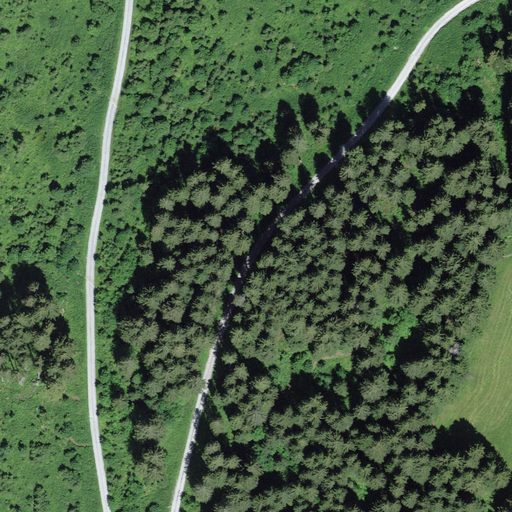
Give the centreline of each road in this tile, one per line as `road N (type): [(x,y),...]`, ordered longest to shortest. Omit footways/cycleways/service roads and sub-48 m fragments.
road 1 (unclassified): [(177,511),(216,354),(245,282),(284,219),(382,110),(446,13),(472,0)]
road 2 (unclassified): [(129,0),(91,258),(92,391),(108,511)]
